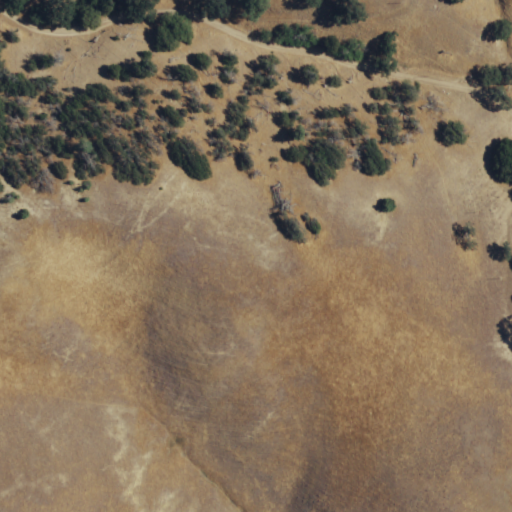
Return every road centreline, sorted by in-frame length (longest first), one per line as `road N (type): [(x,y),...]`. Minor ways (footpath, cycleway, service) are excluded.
road 1 (track): [(511,108),(469,83),(246,38),(200,15),(143,7),(106,15)]
road 2 (track): [(122,0),(106,15),(50,26),(0,3)]
